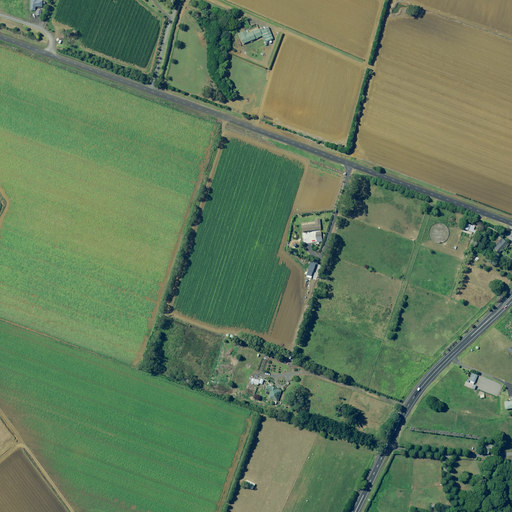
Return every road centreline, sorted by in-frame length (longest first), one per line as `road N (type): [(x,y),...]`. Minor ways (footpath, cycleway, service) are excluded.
road 1 (unclassified): [(511,223),(0,36)]
road 2 (secondary): [(511,297),(420,387),(355,511)]
